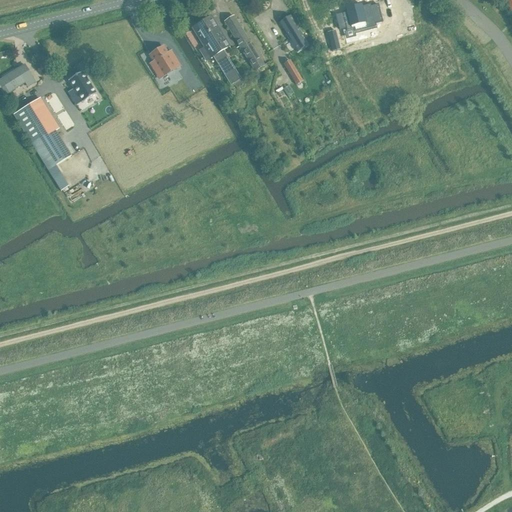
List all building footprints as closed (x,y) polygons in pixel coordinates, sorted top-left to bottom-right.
[(359,5),(343,9),(348,30),(351,30),(352,32),(373,27),(368,5),(360,7),(359,5)] [(290,16),(279,23),(298,53),(309,46),(290,16)] [(234,17),(225,22),(255,72),(264,66),(234,17)] [(212,18),(194,29),(205,48),(201,51),(207,60),(213,57),(220,68),(230,86),(241,79),(224,50),(230,46),(212,18)] [(332,30),(324,32),(329,51),(336,49),(332,30)] [(163,47),(150,56),(153,62),(159,71),(162,69),(166,75),(176,69),(174,66),(178,63),(171,52),(167,54),(163,47)] [(290,62),(284,65),(297,85),(303,81),(290,62)] [(18,70),(0,81),(0,88),(4,95),(18,87),(19,88),(25,84),(27,87),(27,88),(36,83),(25,65),(18,70)] [(82,73),(69,81),(69,82),(82,103),(96,95),(96,94),(83,73),(82,73)] [(15,115),(14,115),(48,171),(57,166),(72,157),(56,131),(60,129),(41,99),(31,105),(15,115)] [(56,166),(48,171),(61,192),(69,186),(56,166)]
